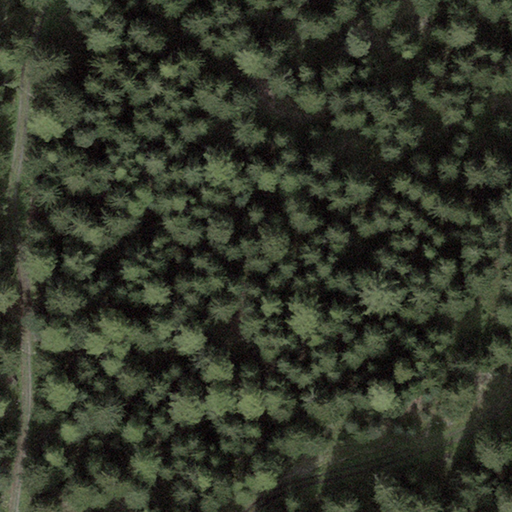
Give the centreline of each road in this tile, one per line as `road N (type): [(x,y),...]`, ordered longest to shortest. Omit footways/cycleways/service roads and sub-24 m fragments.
road 1 (track): [(50,0),(27,110),(27,511)]
road 2 (track): [(243,511),(285,460),(449,443),(495,409),(511,381)]
